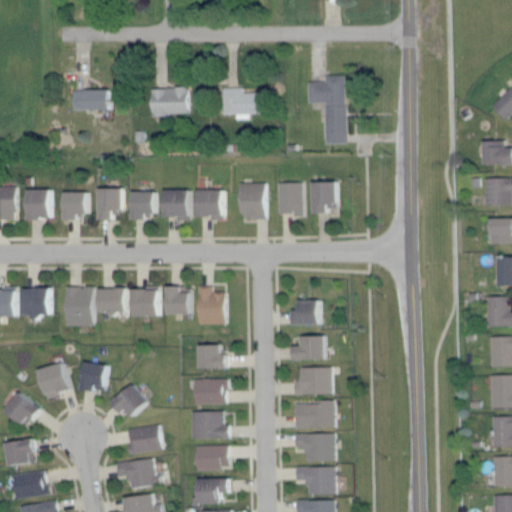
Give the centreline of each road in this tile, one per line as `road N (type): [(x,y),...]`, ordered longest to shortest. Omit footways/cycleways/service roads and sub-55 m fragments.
road 1 (tertiary): [(408,0),(418,511)]
road 2 (residential): [(0,250),(413,248)]
road 3 (residential): [(55,33),(409,29)]
road 4 (residential): [(272,511),(270,250)]
